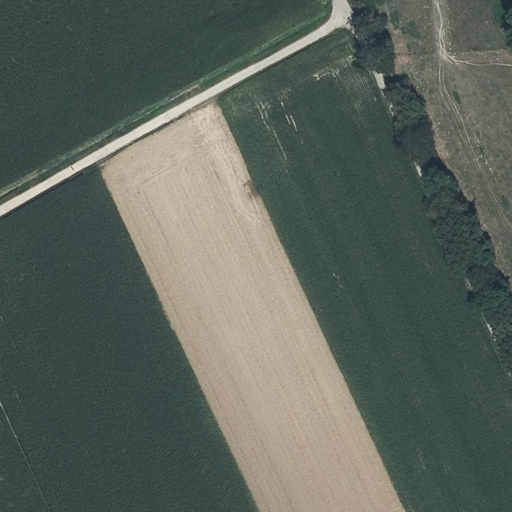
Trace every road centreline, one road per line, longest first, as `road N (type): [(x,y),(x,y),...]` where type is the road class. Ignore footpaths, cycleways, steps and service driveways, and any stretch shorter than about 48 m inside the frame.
road 1 (track): [(0,214),(351,16)]
road 2 (track): [(511,374),(351,16)]
